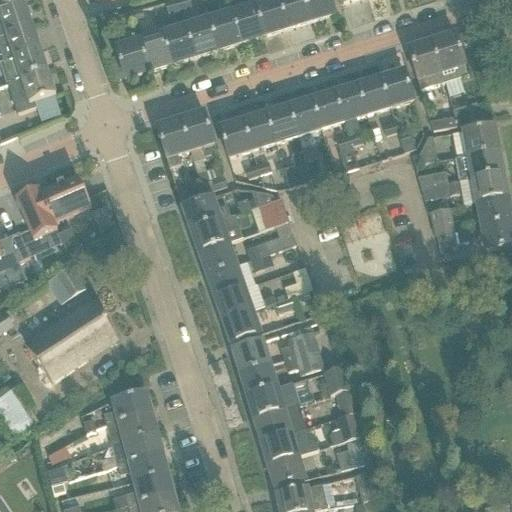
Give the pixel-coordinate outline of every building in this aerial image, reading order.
[(22,0),(0,0),(0,15),(25,7),(22,0)] [(180,12),(191,9),(188,0),(185,0),(178,2),(180,12)] [(311,25),(303,0),(282,0),(278,2),(287,32),(311,25)] [(329,0),(303,0),(311,25),(335,17),(329,0)] [(180,12),(178,2),(165,6),(168,16),(180,12)] [(278,2),(255,9),(265,39),(287,32),(278,2)] [(25,7),(0,15),(0,40),(32,30),(25,7)] [(255,9),(232,16),(241,46),(265,39),(255,9)] [(130,15),(133,25),(145,22),(142,12),(130,15)] [(133,25),(130,15),(119,19),(121,28),(133,25)] [(232,16),(209,23),(218,53),(241,46),(232,16)] [(209,23),(186,30),(195,60),(218,53),(209,23)] [(32,30),(0,40),(0,56),(3,65),(40,52),(32,30)] [(186,30),(162,37),(172,67),(195,60),(186,30)] [(162,37),(139,45),(149,75),(172,67),(162,37)] [(455,38),(432,45),(445,86),(468,79),(455,38)] [(139,45),(135,46),(115,52),(125,82),(149,75),(139,45)] [(445,86),(432,45),(408,53),(421,93),(445,86)] [(40,52),(3,65),(10,87),(8,87),(8,88),(48,75),(40,52)] [(55,98),(48,75),(8,88),(18,117),(36,111),(34,105),(55,98)] [(404,75),(382,82),(390,111),(414,104),(404,75)] [(382,82),(359,89),(368,118),(390,111),(382,82)] [(359,89),(336,96),(345,125),(368,118),(359,89)] [(336,96),(313,104),(322,132),(345,125),(336,96)] [(322,132),(313,104),(290,111),(299,139),(322,132)] [(277,115),(267,118),(276,146),(299,139),(290,111),(288,111),(287,107),(276,111),(277,115)] [(476,107),(453,114),(456,121),(457,130),(481,125),(476,107)] [(453,114),(454,121),(431,125),(433,135),(457,130),(456,121),(453,114)] [(204,116),(181,124),(190,154),(202,151),(205,161),(217,157),(204,116)] [(276,146),(267,118),(244,125),(253,154),(276,146)] [(190,154),(181,124),(157,131),(169,172),(181,168),(177,158),(190,154)] [(253,154),(244,125),(220,132),(229,161),(253,154)] [(395,126),(383,129),(386,139),(398,135),(395,126)] [(498,154),(493,129),(464,135),(468,159),(498,154)] [(360,137),(349,140),(352,149),(362,146),(360,137)] [(352,149),(349,140),(337,144),(346,175),(359,171),(356,162),(352,149)] [(399,143),(404,157),(415,153),(411,140),(399,143)] [(419,159),(418,159),(413,160),(415,170),(437,165),(432,141),(428,142),(419,159)] [(314,151),(303,154),(307,165),(317,161),(314,151)] [(498,154),(468,159),(455,162),(460,185),(473,183),(502,177),(498,154)] [(359,171),(370,168),(367,159),(356,162),(359,171)] [(258,169),(261,178),(271,175),(268,165),(258,169)] [(290,192),(313,185),(307,165),(294,168),(284,172),(290,192)] [(261,178),(258,169),(233,177),(236,187),(240,185),(241,189),(245,188),(249,188),(264,191),(260,179),(261,178)] [(212,184),(210,184),(200,188),(204,198),(214,195),(227,190),(221,170),(210,174),(212,184)] [(448,188),(446,175),(418,180),(421,193),(448,188)] [(502,177),(473,183),(477,206),(507,201),(502,177)] [(41,197),(40,197),(54,228),(55,228),(91,212),(78,181),(41,197)] [(459,198),(457,186),(448,188),(450,199),(459,198)] [(188,192),(177,196),(180,206),(192,202),(188,192)] [(40,193),(16,204),(33,244),(57,234),(55,228),(54,228),(40,197),(41,197),(40,193)] [(268,207),(271,206),(269,198),(251,195),(253,201),(245,204),(248,215),(261,210),(268,207)] [(216,214),(211,201),(183,211),(191,234),(230,220),(227,211),(216,214)] [(507,201),(477,206),(482,230),(511,224),(507,201)] [(271,206),(268,207),(261,210),(269,232),(275,230),(289,225),(281,203),(271,206)] [(92,217),(101,238),(113,229),(105,211),(92,217)] [(455,236),(450,212),(430,216),(434,240),(455,236)] [(230,220),(191,234),(199,257),(228,247),(227,246),(242,241),(234,219),(230,220)] [(511,227),(511,224),(482,230),(486,254),(511,249),(511,227)] [(289,225),(275,230),(279,241),(256,250),(257,250),(246,254),(250,264),(259,261),(259,262),(296,248),(289,225)] [(466,233),(456,235),(458,247),(468,245),(466,233)] [(19,236),(8,241),(19,266),(30,261),(19,236)] [(440,257),(458,254),(455,237),(437,240),(440,257)] [(0,276),(5,275),(11,290),(27,283),(19,266),(8,241),(0,244),(0,276)] [(236,269),(228,247),(199,257),(207,280),(236,269)] [(259,261),(250,264),(255,276),(264,273),(259,262),(259,261)] [(236,269),(207,280),(215,302),(244,292),(236,269)] [(71,301),(84,293),(69,271),(56,279),(71,301)] [(304,272),(293,275),(297,287),(308,283),(304,272)] [(244,292),(215,302),(224,325),(252,315),(267,310),(264,303),(259,287),(244,292)] [(267,310),(276,307),(274,299),(264,303),(267,310)] [(291,301),(277,306),(280,315),(294,310),(291,301)] [(85,358),(114,339),(93,305),(27,348),(52,387),(88,363),(85,358)] [(280,318),(276,307),(267,310),(270,321),(280,318)] [(260,338),(252,315),(224,325),(232,348),(260,338)] [(295,361),(318,353),(310,329),(287,336),(295,361)] [(269,368),(262,345),(233,354),(241,377),(269,368)] [(284,364),(294,361),(290,349),(280,352),(284,364)] [(324,372),(318,353),(295,361),(301,380),(324,372)] [(297,372),(294,361),(284,364),(287,374),(297,372)] [(269,368),(241,377),(248,400),(276,391),(269,368)] [(335,399),(350,394),(344,372),(324,377),(329,400),(335,399)] [(276,391),(248,400),(255,423),(299,409),(298,408),(292,387),(276,392),(276,391)] [(15,392),(0,401),(0,418),(15,441),(37,425),(15,392)] [(357,416),(350,394),(335,399),(340,421),(350,418),(357,416)] [(145,396),(113,404),(116,415),(103,418),(106,429),(151,417),(145,396)] [(299,409),(255,423),(262,446),(290,437),(305,432),(299,409)] [(151,417),(106,429),(112,449),(124,446),(156,437),(151,417)] [(350,418),(340,421),(337,422),(343,445),(357,441),(350,418)] [(86,438),(95,435),(92,424),(83,426),(86,438)] [(305,432),(290,437),(262,446),(269,469),(297,460),(318,454),(316,449),(307,444),(304,434),(306,433),(305,432)] [(156,437),(124,446),(126,456),(114,459),(117,469),(162,457),(156,437)] [(70,460),(65,450),(48,460),(52,468),(70,460)] [(352,471),(364,468),(358,450),(347,453),(352,471)] [(167,477),(162,457),(117,469),(119,479),(132,476),(134,486),(167,477)] [(297,460),(269,469),(276,492),(304,484),(297,460)] [(50,490),(68,485),(64,471),(47,476),(50,490)] [(167,477),(134,486),(137,496),(125,499),(127,509),(172,497),(167,477)] [(362,506),(374,503),(367,477),(355,480),(362,506)] [(63,488),(52,491),(54,498),(65,495),(63,488)] [(327,511),(323,489),(307,492),(277,498),(280,511),(327,511)] [(417,508),(430,505),(428,496),(415,499),(417,508)] [(176,511),(172,497),(127,509),(128,511),(176,511)] [(376,511),(374,503),(362,506),(363,511),(376,511)]
